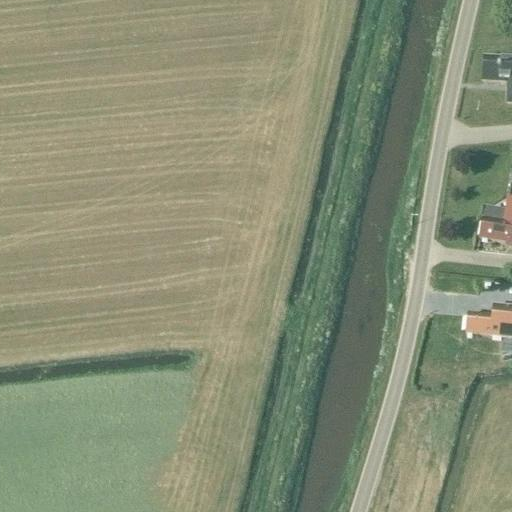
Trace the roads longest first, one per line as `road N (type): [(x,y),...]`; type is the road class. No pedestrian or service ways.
road 1 (track): [(387,0),(267,511)]
road 2 (unclassified): [(358,511),(412,322),(473,0)]
